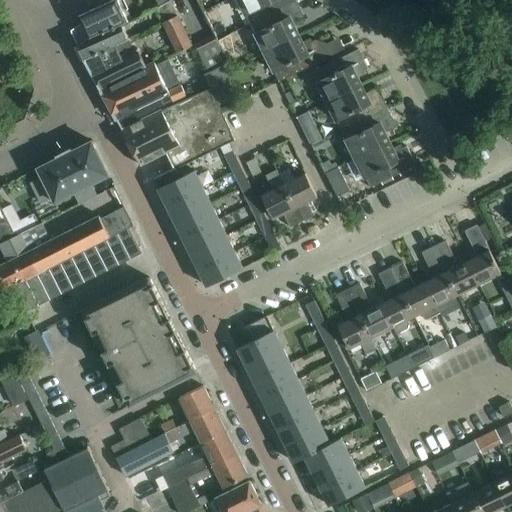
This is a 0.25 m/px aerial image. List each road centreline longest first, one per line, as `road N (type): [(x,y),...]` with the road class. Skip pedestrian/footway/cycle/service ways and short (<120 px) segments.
road 1 (residential): [(199,314),(462,186)]
road 2 (residential): [(199,314),(105,128),(69,110)]
road 3 (residential): [(462,186),(379,30),(339,0)]
road 4 (residential): [(297,511),(199,314)]
